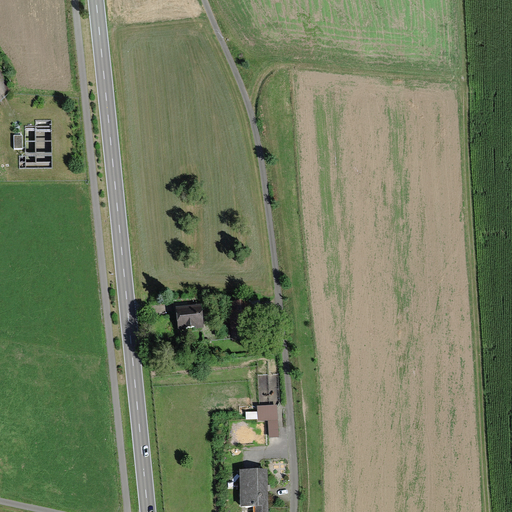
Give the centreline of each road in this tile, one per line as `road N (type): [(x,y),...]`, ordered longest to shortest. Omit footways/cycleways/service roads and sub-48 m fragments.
road 1 (secondary): [(148,511),(96,0)]
road 2 (track): [(460,0),(486,511)]
road 3 (track): [(203,0),(250,102),(278,297)]
